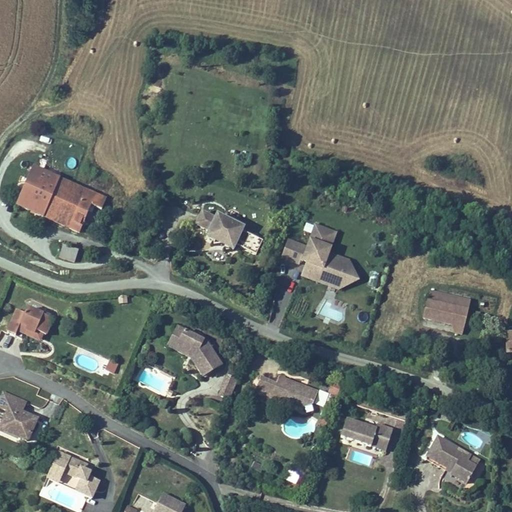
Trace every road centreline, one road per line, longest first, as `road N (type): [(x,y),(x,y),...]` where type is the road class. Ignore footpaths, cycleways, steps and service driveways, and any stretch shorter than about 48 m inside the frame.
road 1 (residential): [(511,415),(271,335),(170,287),(68,288),(0,261)]
road 2 (residential): [(0,363),(192,468),(210,485),(220,511)]
road 3 (track): [(62,0),(55,65),(37,101),(0,138)]
